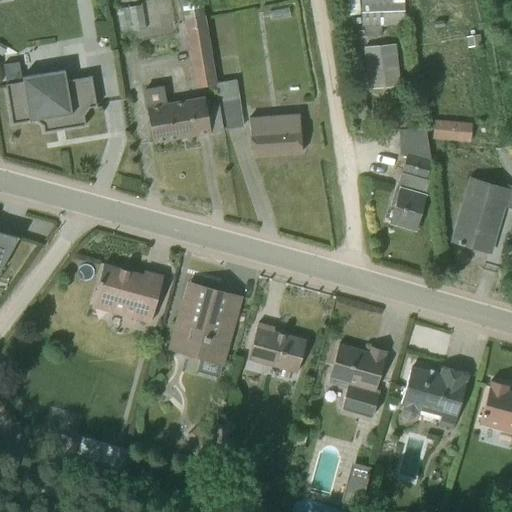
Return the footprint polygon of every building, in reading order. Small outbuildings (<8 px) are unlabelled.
[(180,0),(195,89),(215,86),(215,84),(201,0),(180,0)] [(360,0),(361,27),(363,27),(379,27),(405,26),(403,0),(360,0)] [(120,34),(144,30),(140,6),(116,10),(120,34)] [(270,22),(291,19),(289,10),(269,14),(270,22)] [(380,37),(379,27),(363,27),(364,37),(380,37)] [(363,48),(367,90),(399,87),(395,45),(363,48)] [(0,62),(1,80),(19,79),(18,61),(0,62)] [(95,107),(91,77),(66,81),(64,71),(22,78),(22,81),(5,85),(11,124),(34,121),(42,126),(43,133),(84,126),(83,116),(88,108),(95,107)] [(215,84),(215,86),(223,131),(243,128),(236,81),(215,84)] [(152,143),(209,133),(203,98),(166,104),(163,87),(143,90),(152,143)] [(390,119),(404,129),(417,110),(403,101),(390,119)] [(359,125),(368,125),(365,103),(356,104),(359,125)] [(251,157),(301,153),(298,115),(248,118),(251,157)] [(472,125),(434,121),(432,140),(470,143),(472,125)] [(389,223),(414,231),(429,181),(425,179),(430,162),(425,129),(398,131),(399,156),(405,158),(396,187),(394,187),(389,207),(393,208),(389,223)] [(453,243),(488,252),(501,207),(511,210),(511,187),(506,186),(505,189),(471,179),(453,243)] [(0,269),(17,238),(0,233),(0,269)] [(91,308),(149,324),(162,277),(143,272),(142,276),(103,265),(91,308)] [(220,365),(221,365),(239,298),(205,289),(204,292),(188,288),(171,352),(200,359),(196,371),(217,377),(220,365)] [(246,361),(296,374),(305,341),(272,332),(274,328),(257,324),(246,361)] [(340,409),(371,418),(379,391),(374,390),(385,352),(370,348),(368,353),(338,344),(328,380),(329,380),(327,385),(346,390),(340,409)] [(438,426),(452,430),(466,375),(441,368),(438,377),(411,368),(400,406),(402,407),(401,410),(402,417),(407,421),(413,420),(417,415),(418,411),(419,411),(417,420),(435,425),(438,416),(440,417),(438,426)] [(478,426),(511,435),(511,393),(507,392),(508,387),(489,382),(478,426)] [(209,453),(211,442),(196,427),(184,438),(186,441),(182,444),(199,461),(209,453)] [(118,487),(127,450),(81,437),(80,438),(78,437),(76,444),(79,445),(75,458),(110,468),(107,477),(115,479),(114,485),(118,487)] [(341,502),(360,507),(370,468),(350,464),(341,502)]
